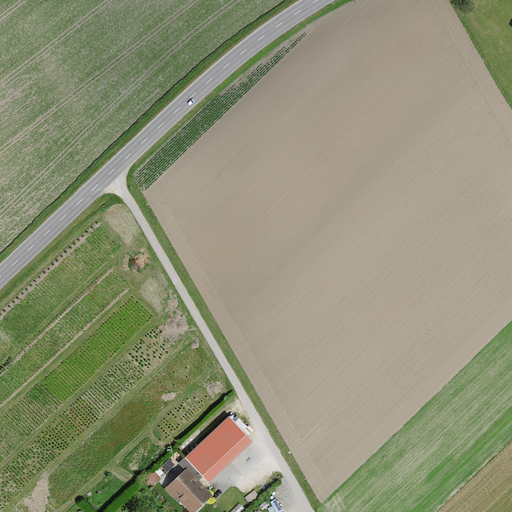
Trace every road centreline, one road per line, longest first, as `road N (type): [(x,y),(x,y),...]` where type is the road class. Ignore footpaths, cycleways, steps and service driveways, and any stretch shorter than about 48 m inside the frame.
road 1 (residential): [(115,169),(311,511)]
road 2 (unclassified): [(316,0),(225,65),(115,169)]
road 3 (unclassified): [(115,169),(0,277)]
